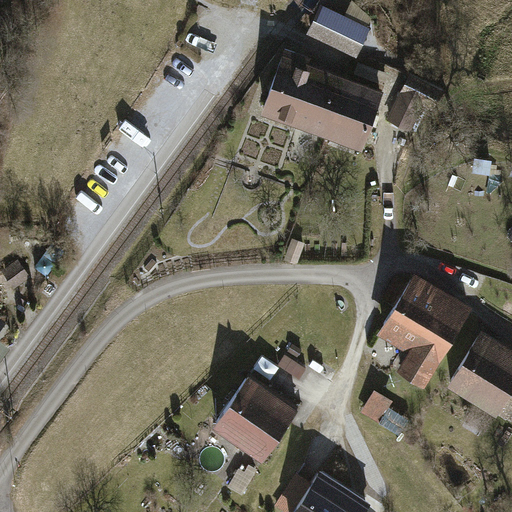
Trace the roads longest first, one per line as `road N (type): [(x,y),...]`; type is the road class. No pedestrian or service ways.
road 1 (residential): [(0,475),(97,342),(146,300),(237,275),(369,277)]
road 2 (track): [(392,264),(381,78),(252,22)]
